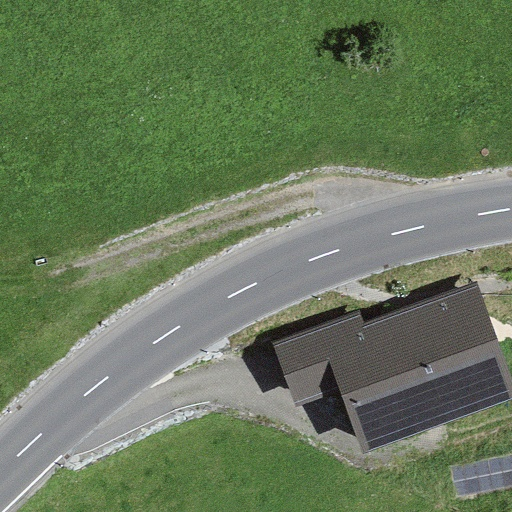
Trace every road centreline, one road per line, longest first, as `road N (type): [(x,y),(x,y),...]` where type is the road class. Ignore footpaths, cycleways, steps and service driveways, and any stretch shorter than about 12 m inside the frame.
road 1 (tertiary): [(0,477),(77,402),(231,297),(316,257),(511,210)]
road 2 (track): [(409,229),(365,195),(310,193),(43,281),(0,281)]
